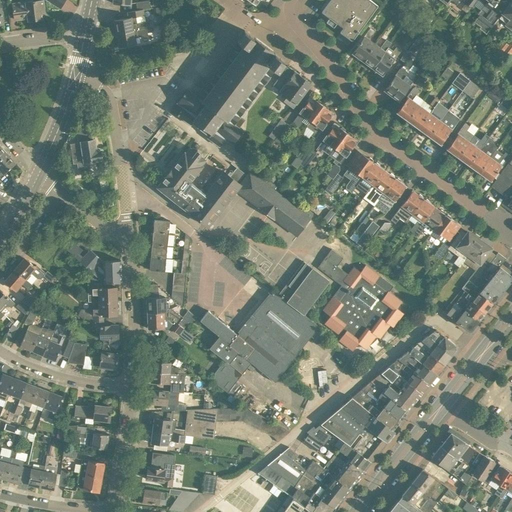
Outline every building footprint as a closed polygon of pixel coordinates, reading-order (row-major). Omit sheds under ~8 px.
[(39,0),(26,2),(28,18),(28,21),(30,21),(31,22),(36,21),(36,20),(43,19),(42,12),(45,12),(43,0),(39,0)] [(65,0),(45,0),(59,9),(65,0)] [(340,32),(352,41),(377,6),(369,0),(330,0),(322,12),(344,28),(340,32)] [(471,9),(478,0),(469,0),(466,4),(471,9)] [(509,4),(503,0),(478,0),(485,5),(477,15),(478,16),(473,23),(480,28),(479,29),(486,35),(498,19),(509,4)] [(498,19),(505,24),(504,26),(511,32),(511,30),(511,0),(509,4),(498,19)] [(150,9),(150,8),(149,1),(136,3),(137,11),(150,9)] [(15,20),(28,18),(26,2),(13,4),(15,20)] [(432,21),(424,15),(420,21),(428,26),(432,21)] [(145,22),(136,23),(135,16),(114,20),(116,34),(147,29),(146,24),(145,22)] [(148,36),(147,29),(116,34),(119,48),(137,45),(135,38),(148,36)] [(359,61),(361,60),(362,61),(374,45),(368,41),(374,32),(369,29),(351,53),(356,56),(356,59),(359,61)] [(177,103),(179,105),(182,108),(181,110),(179,108),(173,117),(180,121),(181,120),(189,126),(191,124),(208,136),(206,138),(219,148),(225,140),(232,146),(243,131),(239,128),(246,120),(241,116),(273,74),(278,78),(285,69),(281,65),(284,61),(243,30),(236,39),(237,40),(231,49),(230,48),(225,54),(226,55),(213,73),(211,73),(207,78),(208,79),(208,80),(203,76),(196,85),(197,85),(191,92),(187,89),(177,103)] [(406,51),(407,50),(410,46),(412,43),(407,39),(404,41),(400,47),(406,51)] [(373,68),(384,52),(387,48),(390,43),(386,40),(380,49),(374,45),(362,61),(373,68)] [(500,55),(508,45),(503,41),(495,51),(500,55)] [(508,58),(511,53),(511,44),(511,43),(503,54),(508,58)] [(375,74),(378,72),(383,76),(400,51),(396,48),(393,52),(387,48),(384,52),(373,68),(372,71),(375,74)] [(407,50),(406,51),(399,60),(406,64),(412,55),(407,50)] [(445,54),(440,50),(435,57),(441,60),(445,54)] [(467,60),(457,53),(453,58),(463,65),(467,60)] [(287,66),(285,69),(278,78),(272,86),(279,91),(278,91),(287,98),(284,102),(293,109),(312,83),(294,70),(294,71),(287,66)] [(447,67),(441,76),(446,81),(453,72),(447,67)] [(492,67),(486,74),(491,78),(497,71),(492,67)] [(398,101),(413,82),(405,76),(407,73),(400,68),(383,90),(398,101)] [(462,91),(470,81),(459,73),(458,76),(452,84),(462,91)] [(470,81),(462,91),(471,98),(479,88),(470,81)] [(404,121),(406,120),(408,121),(419,106),(411,100),(418,91),(414,88),(404,102),(405,102),(396,112),(402,116),(402,119),(404,121)] [(492,90),(487,96),(497,103),(502,97),(492,90)] [(426,136),(428,135),(429,137),(448,111),(441,106),(445,100),(441,97),(438,101),(418,129),(423,132),(423,134),(426,136)] [(411,126),(413,125),(418,129),(438,101),(434,98),(425,111),(419,106),(408,121),(409,122),(408,124),(411,126)] [(511,103),(505,98),(500,104),(508,110),(511,104),(511,103)] [(306,127),(322,105),(313,99),(311,102),(309,100),(292,122),(295,124),(295,126),(298,128),(299,127),(302,123),(306,126),(306,127)] [(322,105),(306,127),(313,132),(310,136),(314,139),(331,116),(328,114),(330,111),(322,105)] [(432,141),(434,140),(441,145),(448,133),(449,134),(459,119),(448,111),(429,137),(430,137),(430,139),(432,141)] [(278,135),(286,124),(280,120),(273,130),(278,135)] [(280,145),(292,128),(286,124),(278,135),(274,140),(280,145)] [(455,157),(456,157),(458,157),(473,136),(466,131),(469,127),(465,124),(454,138),(455,138),(446,149),(452,153),(452,155),(455,157)] [(332,127),(316,150),(321,154),(325,149),(331,153),(346,133),(337,126),(335,129),(332,127)] [(75,131),(77,143),(70,144),(74,165),(77,164),(78,169),(81,172),(87,171),(90,168),(89,162),(102,160),(100,151),(99,151),(96,149),(95,140),(92,140),(90,128),(75,131)] [(333,162),(338,167),(355,144),(353,142),(355,139),(346,133),(331,153),(337,157),(334,160),(333,162)] [(481,147),(489,137),(485,134),(477,144),(481,147)] [(461,162),(463,161),(468,165),(480,150),(469,142),(474,136),(473,136),(458,157),(459,158),(459,160),(461,162)] [(476,173),(478,172),(479,173),(496,150),(496,149),(493,140),(489,137),(481,147),(480,150),(468,165),(473,169),(473,171),(476,173)] [(302,161),(311,150),(305,146),(297,157),(302,161)] [(190,149),(186,154),(185,153),(157,188),(182,207),(197,189),(191,184),(189,183),(202,167),(200,165),(205,160),(199,156),(201,154),(197,151),(195,153),(190,149)] [(302,161),(300,165),(305,169),(316,154),(311,150),(302,161)] [(499,170),(506,161),(509,163),(509,162),(511,157),(511,154),(511,153),(509,156),(504,153),(502,155),(496,150),(479,173),(480,174),(480,176),(483,177),(485,177),(490,181),(498,170),(499,170)] [(363,177),(373,162),(362,154),(359,152),(353,160),(348,167),(363,177)] [(0,177),(16,164),(7,154),(0,160),(0,177)] [(384,170),(373,162),(363,177),(369,182),(359,195),(358,195),(355,200),(358,202),(362,198),(363,199),(384,170)] [(511,165),(509,162),(509,163),(500,174),(491,187),(506,198),(511,190),(511,165)] [(253,167),(250,171),(246,177),(240,185),(236,189),(235,191),(294,236),(296,237),(314,215),(289,196),(287,199),(274,189),(276,187),(261,175),(262,174),(253,167)] [(204,195),(197,189),(182,207),(207,227),(235,191),(236,189),(240,185),(239,184),(246,175),(245,175),(245,174),(237,168),(230,177),(224,172),(205,196),(204,195)] [(384,193),(395,178),(384,170),(363,199),(367,202),(373,193),(380,198),(384,193)] [(267,179),(273,184),(275,180),(275,177),(271,174),(268,178),(267,179)] [(333,181),(329,186),(325,191),(330,196),(335,190),(334,189),(343,178),(337,174),(333,181)] [(328,177),(324,182),(329,186),(333,181),(328,177)] [(391,208),(407,186),(395,178),(384,193),(380,198),(379,199),(391,208)] [(405,223),(423,198),(412,190),(401,206),(390,221),(394,224),(399,219),(405,223)] [(434,206),(423,198),(405,223),(413,213),(423,221),(434,206)] [(445,214),(434,206),(423,221),(434,229),(429,234),(430,235),(445,214)] [(445,214),(430,235),(436,240),(441,234),(449,240),(453,234),(449,231),(454,226),(457,223),(445,214)] [(326,216),(322,222),(327,226),(331,220),(326,216)] [(340,219),(334,216),(329,224),(334,228),(340,219)] [(153,232),(168,234),(170,221),(154,219),(153,232)] [(413,234),(421,224),(417,221),(409,231),(413,234)] [(384,223),(378,231),(384,235),(392,225),(390,223),(384,223)] [(421,224),(413,234),(417,237),(425,227),(421,224)] [(167,246),(168,234),(153,232),(152,245),(167,246)] [(463,262),(464,263),(480,240),(468,232),(465,236),(460,232),(447,249),(458,257),(453,263),(459,268),(463,262)] [(362,247),(370,237),(364,233),(356,243),(362,247)] [(491,249),(480,240),(464,263),(476,271),(474,274),(479,278),(494,258),(488,253),(491,249)] [(439,259),(448,248),(443,243),(434,255),(439,259)] [(150,258),(166,259),(167,246),(152,245),(150,258)] [(371,253),(378,258),(382,252),(375,247),(371,253)] [(353,267),(347,274),(337,266),(343,258),(331,250),(317,268),(341,286),(333,296),(332,296),(322,310),(326,313),(327,320),(324,324),(338,335),(341,330),(344,333),(338,341),(352,351),(355,347),(362,346),(366,349),(376,336),(379,339),(390,325),(393,327),(403,314),(400,311),(399,305),(402,302),(389,292),(393,287),(379,276),(380,276),(366,265),(360,272),(353,267)] [(104,283),(109,283),(121,282),(120,260),(103,262),(103,271),(98,266),(101,263),(101,260),(89,251),(83,258),(79,255),(76,259),(92,273),(97,277),(102,281),(104,283)] [(510,276),(499,268),(506,259),(498,253),(494,258),(479,278),(474,274),(469,280),(462,289),(466,291),(475,299),(480,292),(493,302),(510,280),(510,276)] [(24,258),(14,270),(31,285),(37,279),(41,279),(43,277),(50,282),(54,277),(47,271),(45,273),(36,265),(35,266),(34,266),(34,267),(24,258)] [(149,270),(164,271),(171,272),(173,260),(166,259),(150,258),(149,270)] [(331,281),(313,268),(304,261),(278,295),(304,316),(331,281)] [(397,265),(392,272),(397,276),(402,269),(397,265)] [(173,279),(185,280),(187,268),(182,267),(181,273),(174,273),(173,279)] [(31,285),(14,270),(5,282),(16,292),(21,285),(28,290),(32,285),(31,285)] [(116,287),(109,288),(109,283),(104,283),(102,281),(97,277),(92,273),(87,279),(88,302),(117,302),(116,287)] [(0,290),(0,311),(1,312),(6,308),(3,305),(5,302),(11,308),(14,304),(0,290)] [(471,301),(485,312),(493,302),(480,292),(475,299),(466,291),(463,295),(465,297),(471,301)] [(178,324),(184,328),(189,322),(182,317),(171,308),(169,309),(168,305),(165,304),(166,297),(158,297),(158,292),(146,292),(147,313),(169,312),(169,316),(178,324)] [(184,293),(172,292),(171,298),(183,307),(184,293)] [(210,380),(233,398),(242,386),(236,382),(242,374),(251,364),(275,383),(318,327),(304,316),(278,295),(273,292),(271,294),(269,293),(250,316),(236,334),(208,311),(200,321),(219,336),(209,348),(225,361),(210,380)] [(456,304),(464,310),(478,321),(485,312),(471,301),(465,297),(463,295),(456,304)] [(21,301),(29,308),(33,303),(25,296),(21,301)] [(16,306),(25,315),(28,308),(29,308),(21,301),(16,306)] [(103,321),(103,316),(117,315),(117,302),(88,302),(91,302),(92,309),(80,310),(78,316),(88,320),(90,321),(103,321)] [(478,321),(464,310),(456,304),(453,307),(447,314),(468,331),(471,330),(478,321)] [(30,312),(21,329),(26,332),(20,346),(32,351),(41,328),(32,324),(37,315),(30,312)] [(169,312),(147,313),(148,329),(165,329),(172,328),(179,334),(184,328),(178,324),(169,316),(169,312)] [(118,326),(103,326),(103,321),(90,321),(88,320),(89,327),(92,327),(92,328),(96,328),(96,331),(99,334),(100,339),(103,341),(116,349),(119,344),(118,326)] [(7,335),(12,338),(18,328),(12,325),(7,335)] [(42,327),(41,328),(32,351),(44,356),(50,341),(54,331),(49,329),(47,329),(42,327)] [(389,331),(394,337),(398,334),(393,328),(389,331)] [(180,336),(187,341),(191,335),(184,330),(180,336)] [(437,344),(451,355),(456,349),(456,346),(436,330),(435,330),(430,334),(427,336),(437,344)] [(50,341),(44,356),(55,361),(62,345),(61,345),(64,338),(59,336),(55,343),(50,341)] [(429,353),(444,364),(451,355),(437,344),(427,336),(421,341),(432,350),(429,353)] [(62,356),(69,359),(67,362),(83,365),(86,345),(75,343),(74,344),(68,341),(62,356)] [(103,341),(101,352),(100,357),(93,355),(91,366),(99,367),(116,370),(118,355),(115,354),(116,349),(103,341)] [(429,353),(417,343),(409,353),(415,358),(436,374),(444,364),(429,353)] [(175,354),(170,350),(166,356),(171,359),(175,354)] [(398,359),(405,365),(414,372),(429,383),(436,374),(415,358),(409,353),(408,352),(398,359)] [(389,367),(388,367),(422,393),(429,383),(414,372),(409,375),(402,369),(405,365),(398,359),(397,359),(389,367)] [(151,372),(177,374),(177,368),(169,368),(169,363),(152,361),(151,372)] [(422,393),(388,367),(380,374),(384,377),(392,383),(415,401),(422,393)] [(185,374),(183,374),(177,374),(151,372),(151,383),(168,383),(168,385),(170,385),(169,392),(179,393),(183,393),(185,374)] [(8,393),(9,394),(15,378),(2,374),(0,380),(0,399),(5,402),(8,393)] [(401,405),(407,411),(415,401),(392,383),(384,377),(380,374),(369,382),(401,405)] [(15,378),(9,394),(21,398),(27,383),(15,378)] [(360,390),(383,407),(400,420),(407,411),(401,405),(369,382),(364,387),(360,390)] [(21,398),(19,403),(31,408),(32,403),(39,388),(27,383),(21,398)] [(39,388),(32,403),(44,408),(51,392),(39,388)] [(400,420),(383,407),(360,390),(351,398),(368,410),(392,430),(400,420)] [(173,411),(185,411),(185,405),(185,404),(178,404),(179,393),(169,392),(153,391),(152,404),(168,405),(173,405),(173,411)] [(62,397),(51,392),(44,408),(50,410),(47,418),(53,420),(56,413),(62,397)] [(395,431),(392,430),(368,410),(351,398),(340,408),(361,424),(386,442),(395,431)] [(109,422),(111,407),(95,405),(95,407),(75,405),(74,417),(109,422)] [(361,424),(340,408),(319,426),(332,434),(343,442),(358,452),(371,462),(386,442),(361,424)] [(185,436),(214,439),(216,422),(218,409),(216,409),(204,410),(191,410),(187,411),(184,430),(175,429),(176,422),(154,418),(152,431),(174,434),(185,436)] [(241,421),(246,409),(245,409),(235,409),(235,422),(241,421)] [(253,412),(252,412),(246,409),(241,421),(247,424),(253,412)] [(258,415),(253,412),(247,424),(252,427),(258,415)] [(258,430),(263,418),(258,415),(252,427),(258,430)] [(269,421),(263,418),(258,430),(263,432),(269,421)] [(274,423),(269,421),(263,432),(268,435),(274,423)] [(274,438),(285,429),(274,423),(268,435),(274,438)] [(18,428),(6,424),(3,430),(16,434),(18,428)] [(309,434),(308,435),(322,444),(324,445),(332,434),(319,426),(315,429),(313,427),(307,433),(309,434)] [(20,436),(26,438),(28,431),(22,429),(20,436)] [(277,443),(291,432),(285,429),(274,438),(277,443)] [(174,434),(152,431),(151,444),(167,445),(168,441),(184,443),(185,436),(174,434)] [(107,450),(108,435),(86,433),(86,438),(89,439),(88,447),(107,450)] [(317,451),(322,444),(308,435),(303,442),(317,451)] [(472,475),(476,468),(484,456),(480,452),(468,445),(461,440),(460,440),(453,435),(449,435),(441,446),(457,458),(469,467),(467,470),(472,475)] [(358,452),(343,442),(338,450),(349,457),(347,460),(364,471),(371,462),(358,452)] [(206,448),(190,446),(189,453),(205,455),(206,448)] [(469,467),(457,458),(441,446),(431,458),(453,474),(452,474),(465,484),(472,475),(467,470),(469,467)] [(242,456),(252,457),(253,448),(243,447),(242,456)] [(298,455),(289,447),(283,453),(293,461),(298,455)] [(75,459),(76,452),(63,450),(62,457),(75,459)] [(10,464),(6,479),(18,483),(22,467),(23,462),(25,461),(27,456),(26,454),(16,452),(15,454),(10,453),(9,458),(12,459),(10,464)] [(283,453),(268,466),(258,474),(292,498),(312,511),(332,511),(342,499),(337,494),(326,486),(309,473),(305,470),(293,461),(283,453)] [(12,459),(9,458),(0,455),(0,477),(6,479),(10,464),(12,459)] [(364,471),(347,460),(348,461),(345,463),(334,455),(330,460),(357,479),(364,471)] [(482,482),(482,481),(491,468),(494,462),(484,456),(476,468),(472,475),(482,482)] [(52,489),(55,474),(56,474),(57,468),(47,466),(47,461),(42,460),(41,465),(44,466),(40,487),(52,489)] [(80,465),(79,474),(102,478),(103,471),(102,471),(104,464),(81,460),(80,465)] [(350,489),(357,479),(330,460),(325,466),(336,473),(334,476),(350,489)] [(350,489),(334,476),(316,463),(314,466),(310,463),(305,470),(309,473),(326,486),(337,494),(342,499),(350,489)] [(159,464),(159,468),(147,467),(145,480),(155,481),(155,483),(162,484),(162,486),(170,487),(171,479),(163,478),(164,469),(165,469),(165,465),(159,464)] [(41,465),(41,466),(39,465),(39,467),(33,466),(32,469),(28,485),(40,487),(44,466),(41,465)] [(498,497),(511,475),(511,473),(500,466),(491,480),(500,486),(494,494),(498,497)] [(491,468),(482,481),(488,485),(496,472),(491,468)] [(423,469),(412,483),(437,502),(448,489),(423,469)] [(64,487),(67,472),(61,471),(58,485),(64,487)] [(102,478),(79,474),(77,483),(76,488),(99,492),(99,485),(101,486),(102,478)] [(214,495),(217,478),(217,477),(205,475),(202,494),(214,495)] [(509,504),(511,499),(511,475),(498,497),(502,499),(508,491),(511,493),(511,497),(508,503),(509,504)] [(437,502),(412,483),(402,496),(419,510),(422,511),(433,511),(431,510),(437,502)] [(277,497),(282,491),(274,485),(269,491),(277,497)] [(142,503),(154,504),(158,505),(158,504),(165,505),(166,493),(160,492),(160,491),(145,489),(142,503)] [(456,495),(448,489),(444,493),(453,500),(456,495)] [(468,492),(462,489),(459,494),(464,497),(468,492)] [(181,491),(178,496),(177,498),(193,500),(199,494),(181,491)] [(422,511),(419,510),(402,496),(388,511),(422,511)] [(187,506),(193,500),(177,498),(172,504),(187,506)] [(312,511),(292,498),(282,511),(312,511)] [(467,511),(475,511),(477,511),(467,503),(462,508),(463,509),(467,511)]
